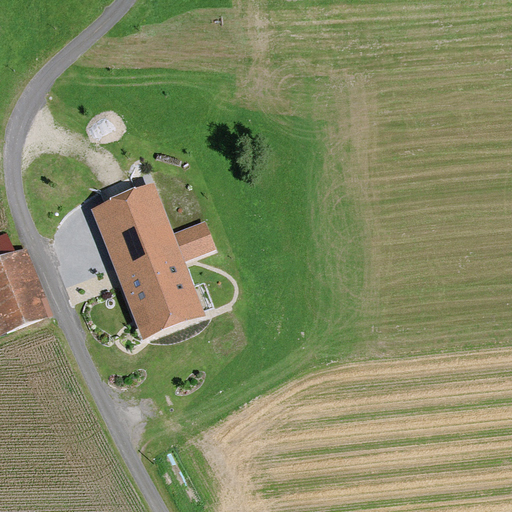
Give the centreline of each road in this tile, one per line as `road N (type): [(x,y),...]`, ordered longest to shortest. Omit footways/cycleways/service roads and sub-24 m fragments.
road 1 (track): [(133,0),(40,94),(25,128),(17,171),(24,220),(71,324)]
road 2 (residential): [(71,324),(171,511)]
